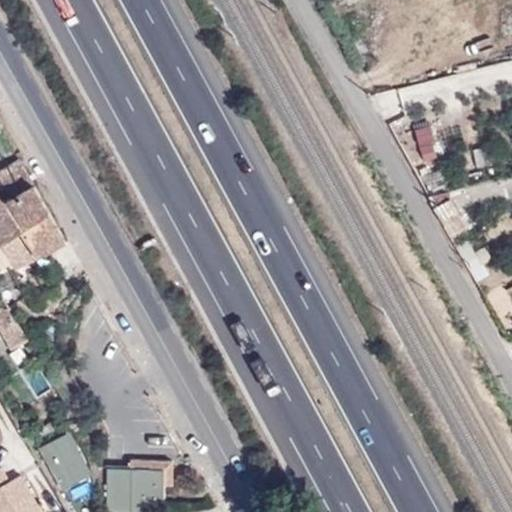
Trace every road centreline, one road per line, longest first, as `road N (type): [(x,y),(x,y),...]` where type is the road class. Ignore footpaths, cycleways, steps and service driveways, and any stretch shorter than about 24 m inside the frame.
road 1 (motorway): [(73,0),(351,511)]
road 2 (motorway): [(417,511),(141,0)]
road 3 (primary): [(11,75),(260,511)]
road 4 (residential): [(300,0),(511,382)]
